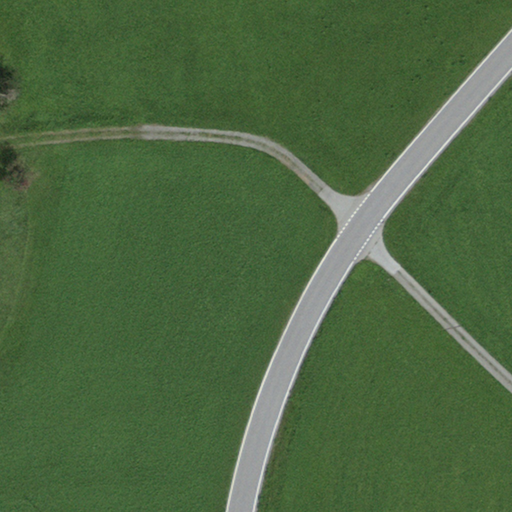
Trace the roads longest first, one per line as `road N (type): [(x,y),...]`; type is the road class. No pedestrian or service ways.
road 1 (track): [(2,141),(212,134),(262,144),(314,183),(409,289),(511,383)]
road 2 (tertiary): [(511,51),(396,179),(335,265),(273,393),(241,511)]
